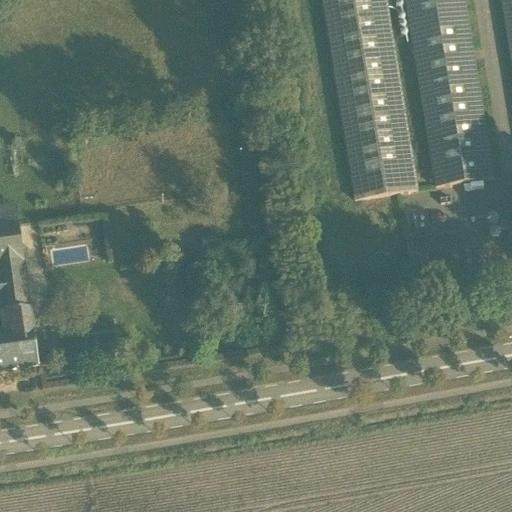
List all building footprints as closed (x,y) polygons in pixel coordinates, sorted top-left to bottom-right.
[(322,0),(355,202),(414,192),(383,0),(322,0)] [(405,0),(436,188),(491,179),(461,0),(405,0)] [(511,0),(500,0),(511,68),(511,0)] [(0,373),(39,368),(19,223),(0,225),(0,324),(1,332),(0,331),(0,373)] [(412,279),(489,267),(483,229),(406,241),(412,279)]
